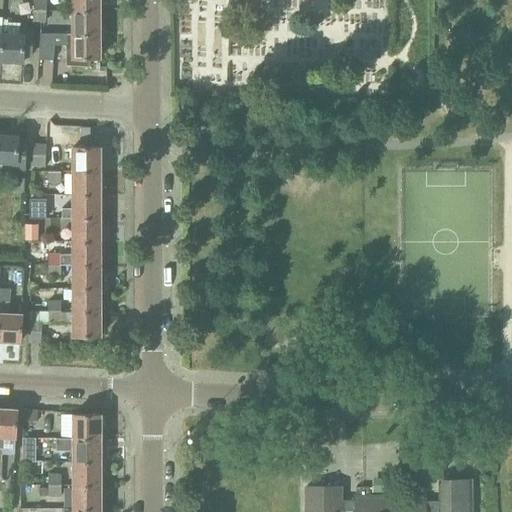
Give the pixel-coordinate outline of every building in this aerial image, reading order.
[(34,0),(33,11),(47,11),(47,1),(34,0)] [(71,0),(72,11),(99,11),(98,0),(71,0)] [(33,11),(33,22),(46,22),(47,11),(33,11)] [(72,35),(99,35),(99,11),(72,11),(72,34),(72,35)] [(1,34),(0,46),(0,61),(22,63),(23,55),(30,56),(32,30),(19,29),(19,35),(1,34)] [(54,45),(72,45),(72,59),(99,59),(99,35),(72,35),(72,34),(40,33),(38,59),(53,60),(54,45)] [(0,135),(0,162),(11,164),(11,169),(23,170),(24,144),(17,143),(17,137),(0,135)] [(32,144),(31,166),(44,167),(45,145),(32,144)] [(70,147),(71,172),(97,172),(97,147),(70,147)] [(97,172),(71,172),(71,195),(98,195),(97,172)] [(24,179),(23,179),(13,179),(12,192),(23,192),(24,179)] [(71,195),(71,219),(98,218),(98,195),(71,195)] [(30,218),(46,218),(46,200),(31,200),(30,200),(30,218)] [(98,242),(98,218),(71,219),(71,242),(98,242)] [(39,225),(26,225),(26,241),(39,241),(39,225)] [(59,265),(71,265),(99,265),(98,242),(71,242),(71,254),(47,254),(47,265),(59,265)] [(59,276),(59,265),(47,265),(47,276),(59,276)] [(71,265),(71,288),(99,288),(99,265),(71,265)] [(0,288),(0,300),(8,301),(9,289),(0,288)] [(71,288),(71,312),(99,312),(99,288),(71,288)] [(47,301),(47,312),(59,312),(59,301),(47,301)] [(59,312),(47,312),(47,323),(71,323),(71,335),(99,336),(99,312),(71,312),(59,312)] [(19,314),(0,313),(0,340),(18,341),(19,314)] [(40,344),(41,323),(28,322),(27,343),(40,344)] [(0,483),(1,484),(2,435),(13,436),(15,409),(0,408),(0,483)] [(23,410),(22,421),(35,422),(35,410),(23,410)] [(74,416),(74,440),(101,440),(101,416),(74,416)] [(22,437),(21,461),(35,461),(35,438),(22,437)] [(74,463),(101,463),(101,440),(74,440),(59,440),(59,439),(47,438),(47,449),(59,450),(59,449),(74,449),(74,463)] [(74,475),(74,486),(101,487),(101,463),(74,463),(74,475)] [(49,474),(49,486),(61,486),(61,474),(49,474)] [(470,511),(471,483),(473,483),(473,481),(451,481),(451,483),(453,482),(453,485),(441,485),(441,486),(442,486),(442,504),(426,504),(426,500),(425,500),(425,501),(370,501),(369,488),(356,488),(356,501),(339,501),(339,510),(357,510),(357,511),(470,511)] [(338,511),(339,510),(339,501),(339,484),(305,483),(304,511),(338,511)] [(61,497),(61,486),(49,486),(49,497),(61,497)] [(74,486),(74,510),(101,510),(101,487),(74,486)]
